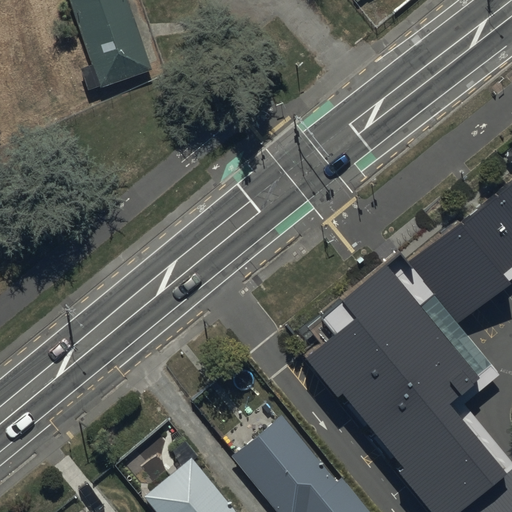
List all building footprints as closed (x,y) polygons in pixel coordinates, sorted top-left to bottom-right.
[(71,0),(102,91),(153,73),(127,0),(71,0)] [(511,175),(404,262),(397,254),(391,259),(307,327),(322,345),(307,357),(432,511),(511,511),(511,468),(504,475),(447,404),(479,379),(420,307),(434,296),(457,324),(511,279),(511,175)] [(501,328),(493,334),(511,356),(511,317),(500,327),(501,328)] [(279,408),(229,447),(279,511),(302,511),(303,511),(373,511),(340,470),(333,476),(279,408)] [(240,511),(192,453),(144,493),(159,511),(240,511)]
